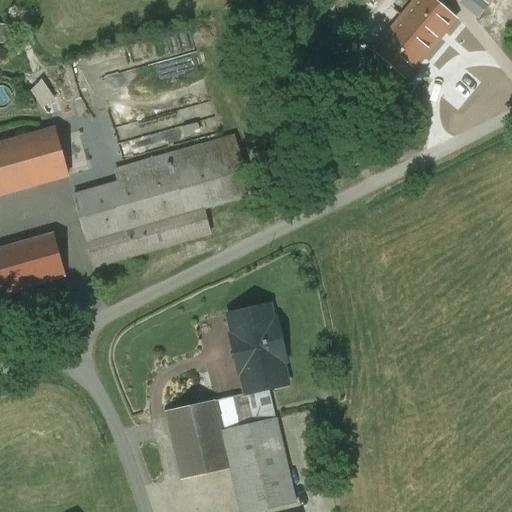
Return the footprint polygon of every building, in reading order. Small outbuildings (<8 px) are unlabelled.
[(443,0),(420,0),(375,58),(405,82),(459,13),(443,0)] [(247,25),(231,27),(241,98),(257,95),(247,25)] [(55,129),(0,144),(0,194),(68,176),(55,129)] [(119,183),(73,196),(86,243),(203,209),(251,196),(234,136),(193,148),(178,152),(137,164),(140,177),(119,183)] [(191,142),(176,146),(178,152),(193,148),(191,142)] [(137,164),(115,171),(119,183),(140,177),(137,164)] [(203,209),(86,243),(93,267),(210,234),(203,209)] [(53,234),(0,249),(0,293),(65,275),(53,234)] [(268,306),(228,315),(233,336),(230,337),(239,373),(242,372),(247,394),(286,385),(281,361),(285,360),(276,321),(272,322),(268,306)] [(232,397),(215,401),(220,426),(238,422),(232,397)] [(276,419),(222,432),(220,426),(215,401),(165,412),(181,480),(230,469),(240,511),(257,511),(295,503),(276,419)]
